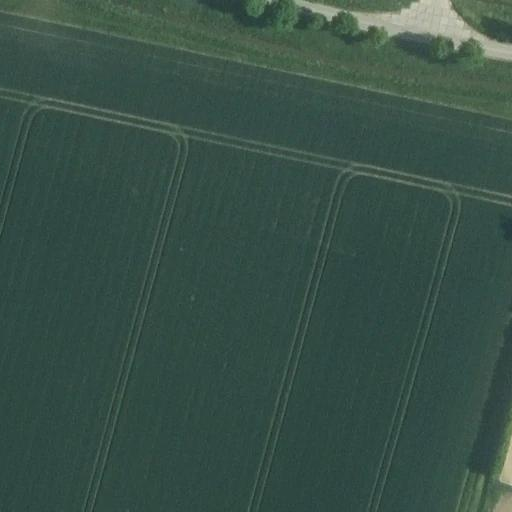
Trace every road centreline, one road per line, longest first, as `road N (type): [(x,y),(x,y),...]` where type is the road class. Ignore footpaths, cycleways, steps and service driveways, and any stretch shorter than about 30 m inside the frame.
road 1 (track): [(43,0),(339,78),(511,104)]
road 2 (unclassified): [(511,55),(265,0)]
road 3 (track): [(463,511),(511,337)]
